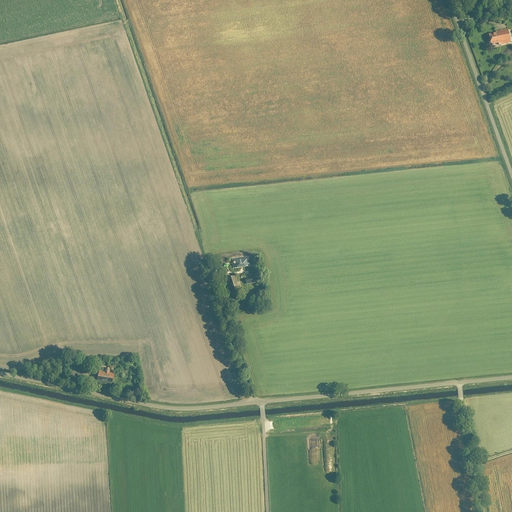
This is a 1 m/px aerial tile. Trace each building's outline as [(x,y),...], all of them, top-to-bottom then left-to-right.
[(491,45),(498,44),(499,45),(510,43),(507,30),(496,32),(496,33),(489,35),(491,45)] [(232,269),(250,267),(248,258),(231,260),(232,269)] [(233,295),(240,292),(237,283),(235,277),(226,280),(228,288),(230,288),(233,295)] [(105,372),(99,371),(97,383),(112,385),(114,374),(108,373),(109,369),(106,368),(105,372)] [(69,371),(68,382),(86,384),(87,378),(78,376),(78,373),(69,371)]
